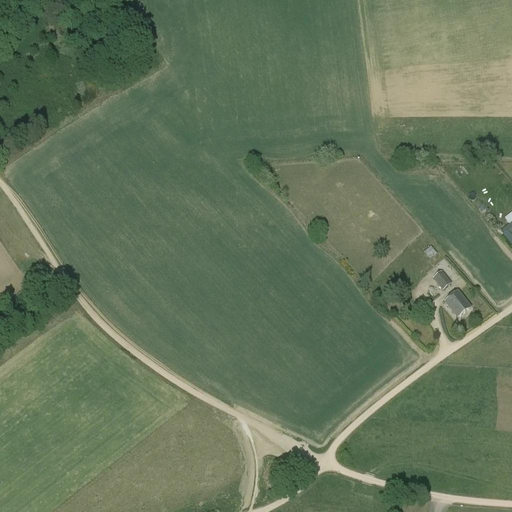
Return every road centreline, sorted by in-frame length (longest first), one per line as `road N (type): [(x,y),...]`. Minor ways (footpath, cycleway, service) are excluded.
road 1 (track): [(0,184),(87,311),(126,347),(323,466)]
road 2 (track): [(323,466),(355,426),(511,305)]
road 3 (track): [(511,504),(407,491),(323,466)]
